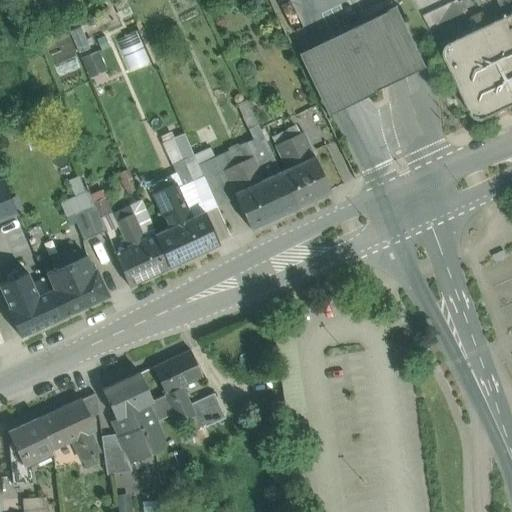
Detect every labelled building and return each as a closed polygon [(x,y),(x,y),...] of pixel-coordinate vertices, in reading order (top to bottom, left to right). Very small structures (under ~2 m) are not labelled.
[(125,0),(115,0),(115,1),(119,11),(129,7),(125,0)] [(511,0),(497,0),(506,17),(511,13),(511,0)] [(298,53),(328,115),(346,106),(398,81),(427,67),(398,6),(372,18),(317,44),(298,53)] [(511,13),(506,17),(494,22),(483,11),(477,14),(511,83),(511,13)] [(511,106),(511,83),(477,14),(471,17),(472,32),(450,43),(447,45),(445,49),(445,54),(446,58),(472,113),(474,116),(478,118),(482,119),(486,118),(511,106)] [(71,30),(78,52),(90,48),(82,26),(71,30)] [(139,29),(116,39),(130,72),(153,62),(139,29)] [(97,51),(80,58),(88,77),(104,69),(97,51)] [(296,125),(287,129),(291,138),(300,134),(296,125)] [(287,129),(271,137),(275,145),(291,138),(287,129)] [(291,138),(275,145),(286,169),(314,156),(303,132),(300,134),(291,138)] [(184,134),(174,138),(183,158),(193,154),(184,134)] [(263,135),(217,157),(224,171),(253,157),(263,180),(280,172),(263,135)] [(183,160),(183,158),(174,138),(163,143),(173,165),(183,160)] [(173,165),(172,165),(181,186),(203,176),(198,166),(193,155),(183,160),(173,165)] [(286,169),(280,172),(296,207),(330,191),(314,156),(286,169)] [(217,157),(198,166),(203,176),(204,176),(210,190),(229,182),(224,171),(217,157)] [(263,180),(253,157),(224,171),(236,198),(250,228),(296,207),(280,172),(263,180)] [(170,175),(150,184),(157,199),(177,190),(176,188),(170,175)] [(181,186),(176,188),(177,190),(190,219),(205,212),(217,206),(210,190),(204,176),(203,176),(181,186)] [(3,180),(0,181),(0,220),(17,213),(3,180)] [(229,182),(210,190),(217,206),(236,198),(229,182)] [(177,190),(157,199),(171,228),(190,219),(177,190)] [(88,192),(62,203),(67,217),(72,215),(94,205),(88,192)] [(94,205),(72,215),(75,222),(83,240),(105,231),(94,205)] [(171,228),(155,235),(169,266),(219,243),(205,212),(171,228)] [(133,214),(116,221),(129,248),(145,240),(133,214)] [(72,215),(67,217),(69,224),(75,222),(72,215)] [(129,248),(115,254),(128,285),(169,266),(155,235),(145,240),(129,248)] [(506,256),(504,250),(493,256),(495,261),(506,256)] [(74,251),(51,260),(55,269),(46,273),(53,289),(50,290),(61,317),(108,295),(96,269),(93,270),(87,256),(77,260),(74,251)] [(0,288),(8,308),(37,296),(27,272),(0,284),(0,288)] [(37,296),(8,308),(6,309),(18,337),(60,318),(49,291),(37,296)] [(189,351),(152,368),(165,394),(181,387),(202,377),(189,351)] [(139,373),(102,389),(121,429),(119,430),(132,458),(158,445),(160,438),(145,405),(149,403),(152,402),(152,400),(139,373)] [(189,404),(181,387),(165,394),(163,395),(172,414),(176,423),(183,420),(194,416),(189,404)] [(95,394),(81,400),(88,417),(97,413),(95,394)] [(211,394),(189,404),(194,416),(200,428),(200,429),(223,419),(211,394)] [(163,395),(152,400),(152,402),(149,403),(157,421),(172,414),(163,395)] [(80,399),(38,418),(52,448),(72,439),(88,432),(93,430),(88,417),(81,400),(80,399)] [(194,416),(183,420),(189,433),(200,428),(194,416)] [(38,418),(8,431),(12,442),(8,443),(13,484),(32,482),(29,459),(52,450),(52,448),(38,418)] [(88,432),(72,439),(81,460),(98,453),(88,432)] [(116,436),(101,438),(107,474),(131,471),(116,436)] [(47,511),(46,496),(22,498),(23,511),(47,511)]
